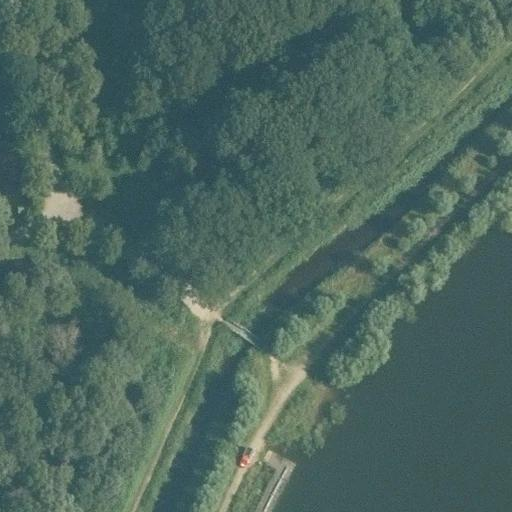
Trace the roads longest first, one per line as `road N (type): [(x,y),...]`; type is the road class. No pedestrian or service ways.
road 1 (track): [(511,31),(217,314),(129,511)]
road 2 (unclassified): [(0,239),(65,224),(95,233),(217,314)]
road 3 (track): [(65,224),(21,0)]
